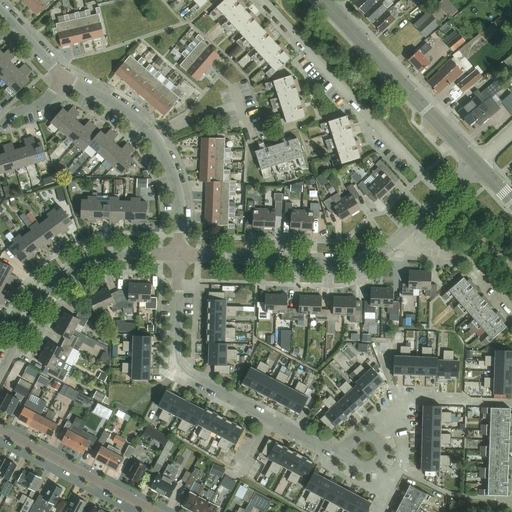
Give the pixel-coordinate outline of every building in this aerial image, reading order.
[(36,0),(29,8),(37,15),(52,0),(53,0),(55,1),(56,0),(36,0)] [(193,0),(197,4),(190,10),(194,14),(209,0),(193,0)] [(224,0),(210,14),(214,18),(220,12),(224,16),(241,1),(240,0),(224,0)] [(364,14),(379,0),(356,0),(354,3),(364,14)] [(379,0),(364,14),(372,23),(387,9),(382,4),(379,0)] [(389,0),(385,0),(382,4),(387,9),(393,4),(389,0)] [(450,19),(458,12),(447,0),(442,0),(414,25),(426,38),(440,25),(440,24),(448,17),(450,19)] [(228,20),(222,26),(225,30),(246,11),(243,7),(245,5),(241,1),(224,16),(228,20)] [(396,2),(387,12),(374,24),(381,32),(398,17),(398,15),(398,14),(397,13),(394,10),(399,5),(396,2)] [(88,16),(94,39),(104,37),(99,14),(101,14),(100,7),(89,10),(91,16),(88,16)] [(83,42),(94,39),(88,16),(91,16),(89,10),(79,12),(80,18),(78,19),(83,42)] [(246,11),(225,30),(229,34),(235,28),(239,32),(256,16),(252,12),(249,14),(246,11)] [(73,44),(83,42),(78,19),(80,18),(79,12),(68,15),(70,21),(67,21),(73,44)] [(73,44),(67,21),(70,21),(68,15),(58,17),(60,23),(56,24),(61,47),(73,44)] [(243,36),(236,42),(240,46),(261,27),(258,23),(260,21),(256,16),(239,32),(243,36)] [(488,41),(498,33),(492,26),(482,34),(488,41)] [(261,27),(240,46),(243,50),(250,44),(254,48),(270,32),(266,28),(264,30),(261,27)] [(466,42),(456,31),(445,41),(455,52),(466,42)] [(257,52),(251,58),(254,62),(275,42),(272,39),(275,37),(270,32),(254,48),(257,52)] [(196,47),(194,49),(212,64),(219,56),(202,41),(203,39),(198,35),(196,38),(200,42),(196,47)] [(275,42),(254,62),(258,65),(264,60),(268,64),(285,48),(281,44),(278,46),(275,42)] [(189,55),(187,57),(205,72),(212,64),(194,49),(196,47),(191,43),(189,46),(193,50),(189,55)] [(423,56),(426,53),(427,54),(432,49),(427,43),(421,48),(408,61),(420,73),(430,64),(423,56)] [(272,68),(266,74),(270,78),(290,59),(287,55),(289,53),(285,48),(268,64),(272,68)] [(0,64),(13,52),(9,49),(4,54),(0,50),(0,64)] [(186,58),(180,66),(197,81),(205,72),(187,57),(189,55),(184,51),(181,54),(186,58)] [(0,76),(1,78),(14,66),(10,61),(16,56),(13,52),(0,64),(0,76)] [(130,56),(115,73),(124,81),(139,63),(141,65),(145,60),(142,57),(138,62),(130,56)] [(159,57),(154,63),(159,67),(164,61),(159,57)] [(463,73),(450,60),(439,71),(439,72),(428,82),(439,93),(450,83),(451,84),(456,78),(457,79),(463,73)] [(139,63),(124,81),(132,88),(147,70),(149,72),(153,67),(150,64),(146,69),(141,65),(139,63)] [(9,86),(27,68),(24,65),(18,70),(14,66),(1,78),(9,86)] [(25,77),(31,72),(27,68),(9,86),(16,94),(29,82),(25,77)] [(477,69),(457,86),(464,94),(483,77),(477,69)] [(147,70),(132,88),(140,95),(155,77),(157,79),(161,74),(158,71),(154,76),(149,72),(147,70)] [(292,75),(265,84),(267,89),(275,87),(277,92),(299,85),(297,79),(294,80),(292,75)] [(155,77),(140,95),(148,102),(163,84),(165,86),(169,81),(166,78),(162,83),(157,79),(155,77)] [(492,99),(501,91),(494,82),(481,93),(478,90),(474,94),(476,97),(458,112),(464,119),(490,97),(492,99)] [(170,90),(165,86),(163,84),(148,102),(156,109),(172,91),(174,93),(178,88),(174,85),(170,90)] [(279,98),(270,100),(272,105),(299,96),(298,92),(301,91),(299,85),(277,92),(279,98)] [(172,91),(156,109),(165,116),(180,99),(182,100),(186,95),(178,88),(174,93),(172,91)] [(501,101),(496,95),(501,91),(492,99),(490,97),(464,119),(470,126),(475,121),(479,127),(500,109),(498,107),(502,104),(509,113),(510,112),(511,110),(511,93),(501,101)] [(299,96),(272,105),(273,110),(282,107),(283,113),(305,106),(303,100),(300,101),(299,96)] [(285,118),(277,121),(279,126),(306,118),(304,113),(307,112),(305,106),(283,113),(285,118)] [(59,130),(76,110),(73,107),(68,113),(63,109),(51,123),(59,130)] [(68,137),(79,123),(75,119),(80,114),(76,110),(59,130),(68,137)] [(347,116),(320,125),(322,130),(330,127),(332,133),(354,126),(352,120),(349,121),(347,116)] [(76,144),(93,125),(89,121),(84,127),(79,123),(68,137),(76,144)] [(96,137),(95,137),(91,134),(96,128),(93,125),(76,144),(84,151),(89,145),(96,137)] [(334,138),(325,141),(327,146),(354,137),(352,133),(356,132),(354,126),(332,133),(334,138)] [(97,152),(114,133),(110,130),(105,135),(101,131),(95,137),(96,137),(89,145),(97,152)] [(105,159),(117,146),(113,142),(118,136),(114,133),(97,152),(105,159)] [(36,163),(47,160),(42,142),(36,144),(33,137),(29,138),(36,163)] [(292,137),(286,139),(293,161),(298,159),(301,167),(306,165),(298,138),(293,140),(292,137)] [(354,137),(327,146),(328,151),(337,148),(338,153),(360,146),(358,140),(355,141),(354,137)] [(26,166),(36,163),(29,138),(24,140),(26,147),(21,149),(26,166)] [(202,138),(201,149),(225,150),(225,153),(231,153),(231,149),(225,148),(225,139),(202,138)] [(281,144),(276,145),(285,172),(290,170),(287,162),(293,161),(286,139),(280,140),(281,144)] [(26,166),(21,149),(15,151),(13,143),(8,145),(16,169),(26,166)] [(271,143),(265,145),(272,167),(277,165),(280,174),(285,172),(276,145),(272,146),(271,143)] [(114,166),(130,147),(127,144),(122,150),(117,146),(105,159),(114,166)] [(0,155),(5,173),(16,169),(8,145),(3,146),(6,154),(0,155)] [(260,150),(255,152),(264,179),(269,177),(267,169),(272,167),(265,145),(259,147),(260,150)] [(340,159),(332,161),(334,167),(361,158),(359,153),(362,152),(360,146),(338,153),(340,159)] [(129,156),(134,150),(130,147),(114,166),(122,174),(134,160),(129,156)] [(201,149),(201,160),(224,161),(224,164),(231,164),(231,159),(224,159),(225,153),(225,150),(201,149)] [(64,173),(70,167),(63,160),(57,165),(64,173)] [(201,160),(201,171),(224,172),(224,174),(230,175),(230,170),(224,170),(224,164),(224,161),(201,160)] [(388,193),(396,185),(387,175),(391,171),(380,160),(376,164),(383,172),(375,179),(388,193)] [(201,171),(200,182),(207,182),(224,182),(224,174),(224,172),(201,171)] [(358,172),(354,176),(360,181),(364,177),(358,172)] [(323,174),(316,179),(319,184),(326,180),(323,174)] [(51,176),(42,178),(44,184),(52,182),(51,176)] [(137,188),(147,187),(147,179),(137,179),(137,188)] [(380,200),(388,193),(375,179),(368,187),(362,181),(358,186),(366,195),(370,191),(380,200)] [(236,196),(236,192),(230,192),(230,185),(230,183),(230,182),(224,182),(207,182),(206,193),(230,194),(229,196),(236,196)] [(351,215),(361,209),(354,198),(359,195),(352,184),(347,188),(351,194),(342,200),(351,215)] [(62,187),(56,189),(57,195),(64,194),(62,187)] [(235,207),(235,203),(236,196),(229,196),(230,194),(206,193),(206,203),(229,204),(229,207),(235,207)] [(265,209),(264,227),(275,228),(276,214),(282,215),(282,202),(282,194),(274,194),(274,200),(275,200),(275,202),(276,202),(275,210),(265,209)] [(92,222),(93,197),(88,197),(88,200),(82,200),(81,218),(88,218),(88,222),(92,222)] [(103,219),(103,201),(97,201),(98,197),(93,197),(92,222),(96,222),(96,219),(103,219)] [(351,215),(342,200),(335,204),(331,197),(323,202),(330,213),(335,210),(342,221),(351,215)] [(114,223),(114,198),(110,198),(109,201),(103,201),(103,219),(109,219),(109,223),(114,223)] [(124,220),(125,202),(119,202),(119,198),(114,198),(114,223),(118,223),(118,219),(124,220)] [(135,224),(136,198),(131,198),(131,202),(125,202),(124,220),(131,220),(131,223),(135,224)] [(146,220),(147,202),(141,202),(141,199),(136,198),(135,224),(139,224),(139,220),(146,220)] [(264,227),(265,209),(254,209),(255,201),(248,201),(247,213),(253,214),(253,227),(264,227)] [(302,229),(302,211),(292,210),(292,203),(286,202),(285,215),(291,215),(291,228),(302,229)] [(206,203),(205,214),(229,215),(229,218),(235,218),(235,214),(229,213),(229,207),(229,204),(206,203)] [(319,216),(320,204),(311,203),(310,211),(302,211),(302,229),(313,229),(313,216),(319,216)] [(67,227),(73,223),(62,208),(57,212),(55,209),(51,212),(66,232),(69,230),(67,227)] [(63,235),(66,232),(51,212),(47,215),(49,218),(44,221),(55,236),(60,232),(63,235)] [(205,214),(205,225),(228,226),(228,229),(234,229),(235,224),(228,224),(229,218),(229,215),(205,214)] [(50,240),(55,236),(44,221),(40,225),(38,222),(34,225),(49,245),(52,243),(50,240)] [(45,248),(49,245),(34,225),(30,228),(32,231),(27,234),(38,249),(43,245),(45,248)] [(33,253),(38,249),(27,234),(22,238),(20,235),(16,238),(31,258),(35,256),(33,253)] [(28,261),(31,258),(16,238),(12,241),(15,244),(10,247),(20,262),(26,258),(28,261)] [(0,273),(15,282),(18,278),(11,274),(14,268),(0,261),(0,273)] [(420,289),(420,271),(409,271),(409,284),(403,284),(402,296),(413,296),(414,289),(420,289)] [(436,296),(437,285),(431,285),(431,272),(420,271),(420,289),(425,289),(425,296),(436,297),(436,296)] [(13,286),(15,282),(0,273),(0,286),(3,288),(6,283),(13,286)] [(464,278),(442,296),(446,301),(453,295),(456,299),(474,284),(469,279),(467,281),(464,278)] [(140,302),(140,284),(129,284),(129,297),(121,296),(123,308),(134,309),(134,302),(140,302)] [(157,310),(157,298),(151,298),(151,284),(140,284),(140,302),(145,302),(145,309),(157,310)] [(460,303),(454,309),(457,313),(478,294),(475,291),(478,289),(474,284),(456,299),(460,303)] [(123,308),(121,296),(113,300),(108,288),(98,292),(105,309),(111,306),(113,312),(123,308)] [(382,307),(382,289),(371,288),(371,301),(365,301),(364,313),(376,313),(376,306),(382,307)] [(399,314),(399,302),(393,302),(393,289),(382,289),(382,307),(388,307),(387,314),(399,314)] [(100,311),(105,309),(98,292),(88,297),(93,309),(88,311),(93,322),(103,317),(100,311)] [(208,311),(236,312),(238,312),(238,311),(243,311),(243,307),(226,306),(226,300),(225,300),(225,293),(209,292),(208,311)] [(478,294),(457,313),(460,317),(467,311),(470,315),(488,300),(484,295),(481,298),(478,294)] [(276,313),(277,295),(265,295),(265,303),(258,302),(258,308),(259,308),(259,319),(270,320),(270,313),(276,313)] [(293,320),(293,309),(287,309),(288,295),(277,295),(276,313),(282,313),(282,320),(293,320)] [(310,314),(311,296),(300,296),(299,309),(293,309),(293,320),(304,321),(304,314),(310,314)] [(327,322),(327,310),(321,310),(322,296),(311,296),(310,314),(316,314),(316,321),(327,322)] [(344,315),(345,297),(334,297),(333,310),(327,310),(327,322),(338,322),(338,315),(344,315)] [(361,323),(362,311),(356,311),(356,298),(345,297),(344,315),(350,316),(350,322),(361,323)] [(474,320),(468,325),(471,329),(492,310),(489,307),(492,305),(488,300),(470,315),(474,320)] [(492,310),(471,329),(474,333),(481,327),(485,331),(502,316),(498,312),(495,314),(492,310)] [(208,311),(208,322),(226,322),(226,316),(236,317),(236,312),(208,311)] [(84,328),(89,318),(79,313),(76,318),(64,312),(59,322),(75,330),(78,325),(84,328)] [(489,336),(482,342),(486,346),(507,327),(504,323),(506,321),(502,316),(485,331),(489,336)] [(402,319),(402,327),(414,328),(414,319),(405,319),(402,319)] [(73,335),(75,330),(59,322),(54,331),(66,338),(63,343),(73,348),(79,338),(73,335)] [(225,328),(226,322),(208,322),(207,332),(235,333),(236,328),(225,328)] [(235,338),(235,333),(207,332),(207,343),(225,344),(225,338),(235,338)] [(104,335),(100,341),(104,344),(108,338),(104,335)] [(123,342),(123,347),(151,348),(151,341),(154,341),(154,336),(134,336),(133,342),(123,342)] [(60,348),(49,342),(43,352),(65,363),(73,348),(63,343),(60,348)] [(207,343),(207,347),(209,348),(209,354),(237,355),(237,350),(227,350),(227,344),(225,344),(207,343)] [(394,356),(393,376),(398,377),(398,374),(404,375),(406,347),(401,346),(400,357),(394,356)] [(123,347),(123,352),(133,352),(133,358),(153,358),(153,354),(151,354),(151,348),(123,347)] [(355,357),(347,348),(346,349),(344,347),(341,350),(342,352),(343,352),(351,361),(355,357)] [(406,347),(404,375),(411,375),(411,377),(415,377),(416,357),(410,357),(411,347),(406,347)] [(416,357),(415,377),(419,378),(420,375),(426,375),(427,348),(422,347),(422,357),(416,357)] [(427,348),(426,375),(433,376),(432,378),(437,378),(438,360),(438,358),(432,358),(432,348),(427,348)] [(485,356),(485,361),(511,362),(511,350),(496,350),(495,356),(485,356)] [(438,360),(437,378),(448,379),(449,351),(444,351),(443,361),(438,360)] [(449,351),(448,379),(459,379),(459,361),(453,361),(454,351),(449,351)] [(62,381),(67,371),(63,369),(65,363),(43,352),(38,361),(45,365),(40,373),(44,375),(45,372),(57,378),(62,381)] [(109,355),(104,352),(100,360),(105,363),(109,355)] [(206,361),(206,365),(214,365),(214,372),(219,372),(219,374),(230,375),(230,365),(227,365),(227,360),(237,360),(237,355),(209,354),(209,361),(206,361)] [(123,363),(122,368),(150,369),(151,363),(153,363),(153,358),(133,358),(133,364),(123,363)] [(511,362),(485,361),(485,366),(495,366),(495,372),(511,372),(511,362)] [(251,368),(241,385),(245,388),(246,385),(252,389),(265,364),(261,362),(256,370),(251,368)] [(265,364),(252,389),(258,392),(257,394),(260,396),(270,378),(265,375),(270,366),(265,364)] [(361,365),(357,368),(376,389),(381,384),(382,386),(386,383),(372,368),(367,372),(361,365)] [(38,372),(27,367),(22,378),(33,383),(38,372)] [(122,368),(122,373),(132,374),(132,380),(152,380),(152,376),(150,376),(150,369),(122,368)] [(357,368),(353,372),(360,379),(356,383),(357,385),(369,398),(373,395),(371,393),(376,389),(357,368)] [(270,378),(260,396),(264,398),(265,396),(271,399),(284,374),(280,372),(275,381),(270,378)] [(484,378),(484,383),(511,383),(511,372),(495,372),(495,378),(484,378)] [(284,374),(271,399),(277,402),(276,404),(280,406),(289,388),(284,385),(289,376),(284,374)] [(40,376),(37,382),(46,387),(49,381),(40,376)] [(346,381),(343,385),(362,405),(369,398),(357,385),(353,389),(346,381)] [(289,388),(280,406),(283,408),(284,406),(290,409),(303,384),(299,382),(294,391),(289,388)] [(511,390),(511,388),(511,383),(484,383),(484,388),(494,388),(494,394),(511,394),(511,390)] [(18,384),(16,388),(15,391),(17,392),(15,397),(9,394),(0,409),(12,415),(19,401),(21,402),(24,396),(26,397),(29,390),(18,384)] [(303,384),(290,409),(296,412),(295,414),(299,416),(308,398),(303,395),(308,386),(303,384)] [(343,385),(339,388),(346,396),(342,399),(354,413),(362,405),(343,385)] [(75,402),(80,393),(69,387),(64,396),(75,402)] [(159,418),(163,421),(176,396),(170,393),(171,391),(167,389),(162,398),(158,406),(163,409),(159,418)] [(106,396),(97,391),(94,398),(103,402),(104,401),(106,402),(108,398),(106,397),(106,396)] [(80,393),(75,402),(82,406),(87,396),(80,393)] [(176,396),(163,421),(168,423),(172,414),(177,417),(187,399),(183,397),(182,399),(176,396)] [(331,396),(327,399),(346,420),(354,413),(342,399),(337,403),(331,396)] [(330,410),(320,419),(331,431),(336,426),(337,427),(346,420),(327,399),(326,398),(322,401),(330,410)] [(34,414),(39,405),(28,399),(24,407),(25,408),(19,419),(30,425),(36,414),(34,414)] [(51,410),(46,407),(48,403),(41,399),(39,405),(34,414),(36,414),(30,425),(42,431),(48,419),(46,418),(51,410)] [(187,399),(177,417),(182,419),(178,428),(182,431),(195,406),(189,403),(190,401),(187,399)] [(98,403),(93,412),(98,414),(103,406),(98,403)] [(195,406),(182,431),(187,433),(191,424),(197,427),(198,425),(206,409),(202,407),(201,409),(195,406)] [(421,406),(421,410),(423,410),(423,417),(451,418),(451,413),(441,412),(441,406),(421,406)] [(482,408),(482,413),(491,414),(490,419),(511,420),(511,413),(510,414),(510,409),(482,408)] [(206,409),(198,425),(203,427),(198,436),(202,438),(215,414),(206,409)] [(53,437),(59,425),(52,421),(57,413),(51,410),(46,418),(48,419),(42,431),(53,437)] [(215,414),(202,438),(207,441),(212,432),(217,434),(225,419),(215,414)] [(421,423),(420,428),(441,428),(441,422),(451,423),(451,418),(423,417),(423,423),(421,423)] [(225,419),(217,434),(222,437),(217,446),(222,448),(235,424),(225,419)] [(482,425),(481,430),(510,431),(510,426),(511,426),(511,420),(490,419),(490,425),(482,425)] [(82,430),(73,425),(68,422),(62,434),(66,436),(62,442),(73,447),(79,436),(82,430)] [(235,424),(222,448),(226,451),(231,442),(236,445),(244,429),(235,424)] [(158,431),(148,425),(142,434),(147,437),(149,434),(155,437),(158,431)] [(420,428),(420,432),(423,432),(423,438),(450,439),(451,434),(440,434),(441,428),(420,428)] [(481,430),(481,435),(490,435),(490,441),(511,441),(511,435),(510,435),(510,431),(481,430)] [(104,431),(99,442),(105,445),(110,434),(104,431)] [(92,449),(98,438),(92,435),(89,441),(79,436),(73,447),(84,453),(87,447),(92,449)] [(420,445),(420,449),(440,450),(440,444),(450,444),(450,439),(423,438),(422,445),(420,445)] [(273,473),(286,448),(269,439),(261,453),(268,457),(267,458),(273,461),(265,476),(269,478),(271,474),(272,474),(273,473)] [(156,463),(152,473),(157,475),(162,467),(175,443),(169,440),(156,463)] [(481,446),(481,451),(509,452),(509,448),(511,447),(511,441),(490,441),(489,447),(481,446)] [(135,449),(132,454),(137,456),(127,476),(138,482),(142,473),(144,472),(147,466),(142,464),(145,459),(142,458),(146,451),(143,449),(144,447),(138,444),(136,449),(135,449)] [(109,446),(107,449),(102,446),(95,459),(106,465),(115,449),(109,446)] [(129,459),(132,454),(135,449),(129,446),(124,456),(129,459)] [(286,448),(273,473),(277,475),(282,466),(287,469),(295,453),(286,448)] [(115,449),(106,465),(118,470),(124,458),(119,456),(121,452),(115,449)] [(420,449),(420,453),(422,453),(422,460),(450,461),(450,456),(440,455),(440,450),(420,449)] [(481,451),(480,457),(489,457),(489,463),(511,463),(511,458),(511,457),(509,457),(509,452),(481,451)] [(295,453),(287,469),(292,471),(287,480),(292,483),(305,458),(295,453)] [(305,458),(292,483),(296,485),(301,476),(306,479),(315,463),(305,458)] [(0,475),(8,480),(16,466),(6,460),(1,470),(0,469),(0,475)] [(419,466),(419,471),(439,472),(440,465),(450,466),(450,461),(422,460),(422,467),(419,466)] [(480,468),(480,473),(508,474),(508,470),(511,470),(511,463),(489,463),(489,468),(480,468)] [(160,493),(174,467),(168,464),(162,475),(158,473),(150,488),(160,493)] [(173,481),(179,470),(174,467),(160,493),(170,498),(177,483),(173,481)] [(211,473),(223,478),(226,472),(213,467),(211,473)] [(204,486),(202,485),(199,484),(198,484),(203,474),(195,469),(192,474),(191,474),(186,483),(187,484),(185,487),(190,490),(189,492),(189,491),(182,505),(192,510),(199,497),(203,489),(204,486)] [(186,483),(191,474),(186,471),(181,481),(186,483)] [(315,471),(305,489),(311,491),(306,500),(310,503),(323,478),(318,475),(319,473),(315,471)] [(34,491),(41,478),(30,473),(28,477),(22,473),(18,481),(24,485),(23,486),(34,491)] [(480,473),(480,478),(488,478),(488,484),(511,485),(511,479),(508,479),(508,474),(480,473)] [(223,478),(222,481),(233,488),(235,484),(225,476),(223,478)] [(323,478),(310,503),(315,505),(320,496),(325,499),(334,481),(330,479),(329,481),(323,478)] [(334,481),(325,499),(330,501),(325,510),(328,511),(329,511),(343,488),(337,485),(338,483),(334,481)] [(13,485),(7,482),(1,493),(7,496),(13,485)] [(49,511),(54,505),(56,506),(60,498),(58,497),(62,489),(51,483),(44,497),(40,495),(35,504),(34,504),(29,511),(49,511)] [(479,489),(479,495),(507,496),(508,491),(511,491),(511,485),(488,484),(488,490),(479,489)] [(405,488),(402,494),(422,504),(425,499),(432,503),(435,498),(410,485),(407,489),(405,488)] [(249,503),(255,492),(248,488),(242,499),(249,503)] [(343,488),(329,511),(335,511),(339,506),(344,509),(353,491),(349,489),(348,491),(343,488)] [(195,511),(202,511),(214,491),(208,489),(207,492),(203,489),(199,497),(192,510),(195,511)] [(219,494),(215,492),(214,491),(202,511),(215,511),(221,502),(216,500),(219,494)] [(353,491),(344,509),(349,511),(348,511),(354,511),(362,498),(356,495),(357,493),(353,491)] [(250,511),(253,507),(263,511),(264,511),(271,500),(255,492),(249,503),(245,511),(244,511),(250,511)] [(19,511),(29,511),(35,501),(23,494),(19,502),(24,504),(19,511)] [(402,494),(399,499),(402,501),(400,505),(413,511),(424,511),(419,509),(422,504),(402,494)] [(65,511),(81,511),(87,502),(75,496),(67,511),(65,511)] [(362,498),(354,511),(366,511),(373,501),(369,499),(367,501),(362,498)]
